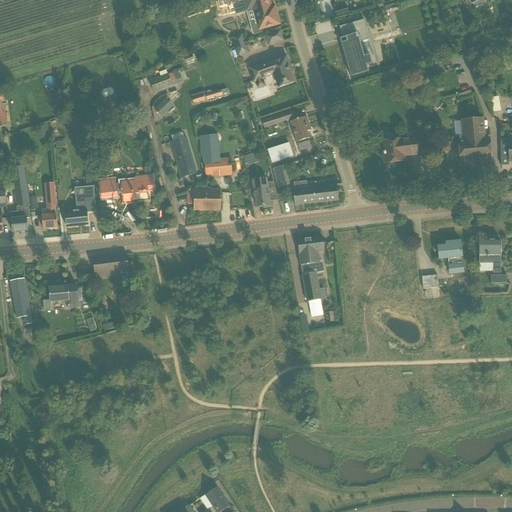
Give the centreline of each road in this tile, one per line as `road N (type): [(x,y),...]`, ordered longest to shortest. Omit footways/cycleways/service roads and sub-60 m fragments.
road 1 (tertiary): [(0,255),(356,215)]
road 2 (residential): [(356,215),(294,0)]
road 3 (unknown): [(493,202),(492,134),(465,42)]
road 4 (tertiary): [(356,215),(511,202)]
road 5 (residential): [(390,511),(444,501),(511,505)]
